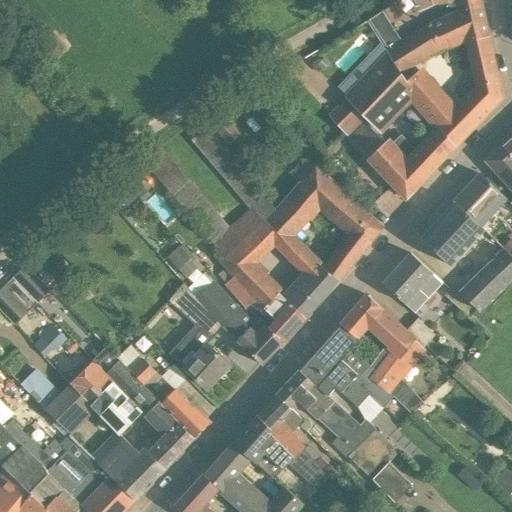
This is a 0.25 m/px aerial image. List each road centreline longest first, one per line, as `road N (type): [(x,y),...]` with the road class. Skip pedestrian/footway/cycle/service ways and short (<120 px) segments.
road 1 (residential): [(156,510),(511,121)]
road 2 (residential): [(0,257),(213,79),(358,0)]
